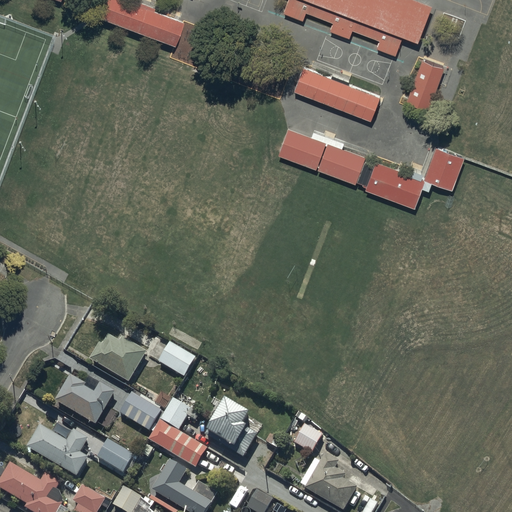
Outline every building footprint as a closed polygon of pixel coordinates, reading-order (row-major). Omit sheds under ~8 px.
[(172,49),(181,25),(111,0),(105,0),(97,22),(172,49)] [(331,25),(329,33),(348,40),(351,33),(377,43),(374,51),(394,59),(402,39),(300,0),(289,0),(283,15),(303,23),(305,15),(331,25)] [(300,0),(402,39),(417,44),(431,8),(409,0),(300,0)] [(511,31),(511,0),(498,0),(476,58),(499,67),(511,31)] [(472,61),(459,93),(485,103),(497,71),(472,61)] [(428,113),(443,71),(421,63),(406,105),(428,113)] [(369,123),(378,99),(303,70),(294,94),(369,123)] [(511,89),(511,90),(483,166),(511,177),(511,173),(511,89)] [(439,143),(466,153),(481,112),(454,103),(439,143)] [(278,157),(354,186),(364,160),(288,131),(278,157)] [(423,181),(451,192),(464,160),(435,149),(423,181)] [(414,210),(424,182),(375,164),(364,191),(414,210)] [(511,188),(504,185),(494,213),(511,219),(511,188)] [(101,344),(91,360),(131,384),(149,354),(124,339),(121,344),(110,337),(104,346),(101,344)] [(170,343),(157,363),(185,380),(197,360),(170,343)] [(57,400),(99,425),(117,391),(102,382),(96,392),(86,386),(88,383),(73,374),(57,400)] [(160,418),(164,415),(160,413),(161,410),(132,393),(119,416),(154,439),(160,418)] [(160,418),(179,431),(193,411),(175,399),(164,415),(160,418)] [(228,401),(209,434),(240,452),(237,457),(248,463),(261,440),(248,432),(250,429),(247,428),(254,416),(228,401)] [(179,431),(160,418),(154,439),(150,442),(197,470),(208,450),(179,431)] [(41,425),(27,449),(78,479),(90,459),(82,455),(91,440),(76,431),(70,442),(41,425)] [(295,445),(312,455),(324,435),(306,425),(295,445)] [(111,442),(100,460),(127,475),(137,458),(111,442)] [(301,487),(305,490),(343,511),(344,511),(359,488),(347,481),(349,477),(338,470),(342,464),(326,455),(321,464),(316,461),(301,487)] [(171,462),(151,495),(179,511),(208,511),(217,499),(198,487),(192,497),(179,489),(189,473),(171,462)] [(10,464),(0,481),(0,489),(28,506),(25,509),(29,511),(69,511),(62,508),(64,505),(58,491),(62,484),(46,475),(42,483),(10,464)] [(123,485),(112,503),(128,511),(132,511),(136,506),(142,510),(148,501),(142,497),(142,496),(123,485)] [(75,503),(79,506),(75,511),(100,511),(107,501),(84,487),(75,503)] [(257,491),(247,508),(252,511),(268,511),(275,501),(257,491)]
